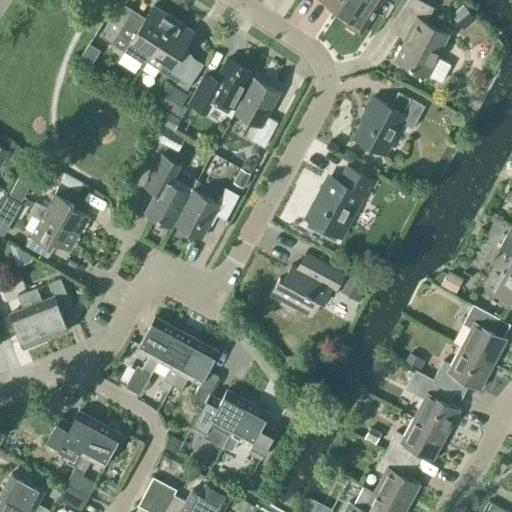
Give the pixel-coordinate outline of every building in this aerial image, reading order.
[(319,0),(347,18),(344,22),(360,33),(381,0),(319,0)] [(440,47),(447,33),(426,21),(433,7),(420,0),(407,0),(395,19),(409,28),(403,38),(406,39),(396,58),(441,82),(451,64),(438,57),(442,48),(440,47)] [(140,25),(117,10),(100,35),(131,55),(138,44),(151,52),(173,18),(153,5),(140,25)] [(463,5),(454,12),(464,25),(474,17),(463,5)] [(193,31),(173,18),(151,52),(146,60),(177,80),(176,82),(187,89),(202,65),(180,51),(193,31)] [(211,94),(235,107),(252,77),(251,76),(253,72),(226,58),(214,82),(202,76),(189,101),(203,109),(211,94)] [(253,77),(252,77),(235,107),(236,108),(234,111),(258,124),(250,139),(264,146),(277,121),(266,115),(279,91),(253,77)] [(174,84),(161,99),(178,112),(190,97),(174,84)] [(412,127),(424,105),(398,90),(390,105),(373,96),(364,111),(367,113),(354,136),(384,152),(401,121),(412,127)] [(168,111),(161,122),(172,129),(179,118),(168,111)] [(160,125),(154,137),(169,145),(176,133),(160,125)] [(0,164),(9,151),(0,144),(0,164)] [(173,222),(174,222),(190,192),(166,179),(175,160),(162,153),(146,181),(158,187),(145,212),(171,226),(173,222)] [(309,219),(306,225),(336,241),(339,235),(361,194),(367,196),(375,180),(346,165),(338,180),(330,175),(307,218),(309,219)] [(21,181),(12,197),(24,204),(33,187),(21,181)] [(35,200),(32,206),(79,232),(88,215),(74,208),(83,193),(60,181),(46,206),(35,200)] [(191,192),(190,192),(174,222),(175,223),(201,237),(214,213),(225,219),(239,194),(225,187),(217,201),(193,189),(191,192)] [(69,249),(79,232),(32,206),(28,213),(39,219),(25,245),(48,257),(56,242),(69,249)] [(511,235),(506,233),(498,248),(511,255),(511,263),(505,276),(500,273),(491,290),(511,301),(511,235)] [(336,289),(344,273),(311,255),(303,270),(291,264),(283,279),(279,276),(271,292),(285,300),(283,303),(295,310),(297,306),(311,314),(319,299),(323,302),(331,287),(336,289)] [(464,277),(449,269),(440,284),(455,293),(464,277)] [(36,287),(27,290),(45,337),(53,335),(68,330),(60,310),(71,305),(60,277),(49,282),(54,295),(42,300),(36,287)] [(38,340),(45,337),(27,290),(17,294),(22,308),(10,313),(23,347),(38,341),(38,340)] [(471,327),(461,346),(494,363),(508,336),(488,326),(494,315),(473,304),(463,323),(471,327)] [(139,394),(175,328),(168,324),(168,323),(154,316),(136,348),(148,355),(141,367),(137,365),(125,386),(139,394)] [(168,391),(172,384),(197,339),(181,330),(181,331),(175,328),(158,360),(170,366),(159,386),(168,391)] [(193,395),(205,402),(205,400),(219,375),(208,369),(218,350),(204,342),(203,343),(197,340),(197,339),(172,384),(181,389),(188,376),(200,383),(193,395)] [(480,389),(494,363),(461,346),(451,364),(443,360),(433,378),(447,386),(454,390),(460,378),(480,389)] [(441,398),(447,386),(415,368),(405,388),(424,398),(414,416),(447,434),(460,408),(441,398)] [(205,402),(190,428),(203,435),(210,422),(221,428),(214,441),(223,445),(247,401),(240,397),(241,396),(227,389),(217,407),(205,400),(205,402)] [(247,401),(223,445),(232,450),(239,438),(251,444),(248,450),(261,457),(276,429),(263,422),(269,412),(255,404),(254,405),(247,401)] [(75,466),(99,422),(92,418),(93,417),(79,410),(72,423),(59,416),(43,445),(57,452),(57,451),(68,457),(66,461),(75,466)] [(433,459),(447,434),(414,416),(404,435),(396,430),(386,449),(407,461),(413,449),(433,459)] [(75,466),(65,483),(88,496),(96,483),(82,475),(91,459),(103,465),(121,433),(107,425),(106,426),(99,422),(75,466)] [(401,472),(407,461),(386,449),(376,468),(384,472),(374,491),(407,508),(420,483),(401,472)] [(5,487),(1,494),(33,511),(48,511),(50,509),(37,502),(44,490),(11,472),(4,487),(5,487)] [(153,476),(145,490),(185,511),(221,511),(225,506),(224,505),(230,495),(210,484),(204,495),(192,488),(186,500),(173,494),(176,489),(153,476)] [(109,479),(105,486),(112,490),(116,483),(109,479)] [(88,496),(65,483),(58,497),(81,510),(88,496)] [(185,511),(145,490),(138,504),(151,511),(163,511),(185,511)] [(404,511),(407,508),(374,491),(364,509),(348,500),(341,511),(404,511)] [(0,511),(33,511),(1,494),(0,495),(0,511)]
